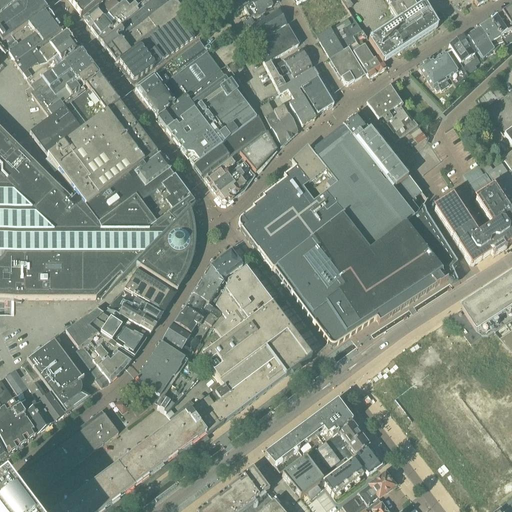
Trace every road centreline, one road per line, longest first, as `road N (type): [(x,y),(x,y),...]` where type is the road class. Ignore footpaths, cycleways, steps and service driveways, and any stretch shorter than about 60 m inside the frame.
road 1 (residential): [(472,284),(242,449)]
road 2 (residential): [(355,101),(432,205),(428,215),(472,284)]
road 3 (unclassified): [(355,101),(508,0)]
road 4 (unclassified): [(349,106),(284,0)]
